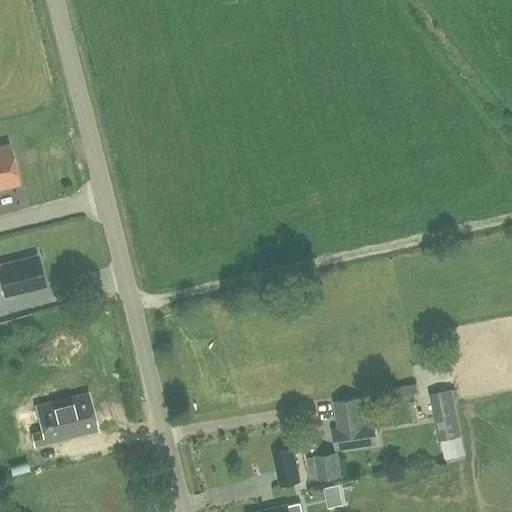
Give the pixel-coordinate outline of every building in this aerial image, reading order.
[(0,145),(0,187),(18,183),(8,144),(0,145)] [(0,265),(0,280),(1,280),(4,294),(44,284),(37,257),(0,265)] [(439,441),(462,437),(453,389),(429,394),(439,441)] [(52,440),(97,429),(88,393),(43,404),(52,440)] [(346,427),(334,429),(337,449),(376,443),(373,423),(364,424),(360,398),(334,402),(337,421),(345,420),(346,427)] [(281,484),(299,479),(292,448),(273,453),(281,484)] [(318,480),(342,477),(339,452),(314,455),(318,480)] [(302,511),(300,501),(287,505),(287,504),(255,511),(302,511)]
